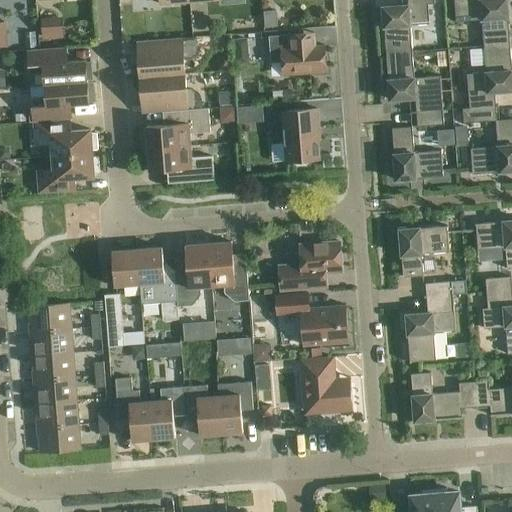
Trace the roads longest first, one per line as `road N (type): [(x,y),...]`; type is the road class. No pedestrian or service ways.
road 1 (residential): [(356,208),(152,226),(128,218),(120,201),(105,0)]
road 2 (residential): [(376,462),(356,208)]
road 3 (residential): [(47,486),(295,469)]
road 4 (residential): [(356,208),(341,0)]
road 5 (residential): [(511,195),(356,208)]
road 6 (residential): [(376,462),(511,453)]
